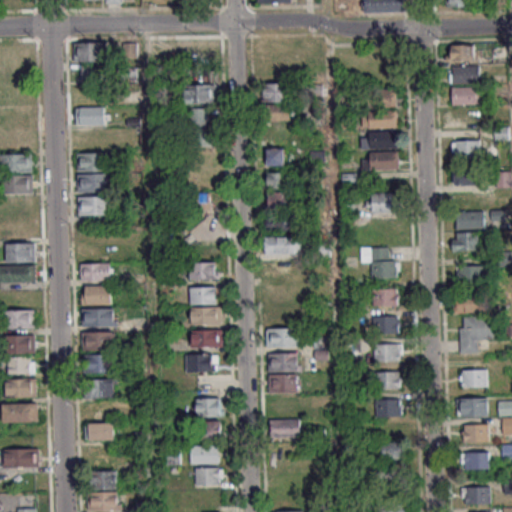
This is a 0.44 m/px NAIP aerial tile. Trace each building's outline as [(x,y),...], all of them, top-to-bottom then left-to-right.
[(362,0),(402,0),(403,12),(363,13),(362,0)] [(74,61),(106,61),(106,42),(74,42),(74,61)] [(451,60),(475,60),(475,44),(451,44),(451,60)] [(82,83),(111,83),(111,65),(82,65),(82,83)] [(451,67),(478,66),(479,84),(451,85),(451,67)] [(290,82),(263,82),(263,101),(290,101),(290,82)] [(216,83),(186,83),(186,102),(216,102),(216,83)] [(451,88),(479,87),(480,105),(452,106),(451,88)] [(368,90),(396,89),(396,107),(359,108),(359,96),(368,96),(368,90)] [(263,104),(263,120),(291,120),(291,104),(263,104)] [(76,124),(106,124),(106,106),(76,106),(76,124)] [(189,107),(189,146),(215,146),(215,128),(208,128),(208,107),(189,107)] [(480,107),(449,107),(449,125),(480,125),(480,107)] [(369,111),(396,110),(397,128),(360,129),(359,117),(369,117),(369,111)] [(369,132),(397,131),(397,149),(360,150),(360,138),(369,138),(369,132)] [(454,142),(479,141),(480,159),(455,159),(454,142)] [(285,148),(268,148),(268,165),(285,165),(285,148)] [(216,151),(190,151),(190,169),(216,169),(216,151)] [(77,152),(77,170),(109,170),(109,152),(77,152)] [(369,152),(397,152),(397,170),(362,170),(361,160),(370,160),(369,152)] [(5,153),(5,172),(32,172),(32,153),(5,153)] [(453,172),(478,171),(479,186),(453,187),(453,172)] [(268,172),(268,187),(288,187),(288,172),(268,172)] [(77,173),(77,192),(109,192),(109,173),(77,173)] [(33,190),(33,175),(3,175),(3,189),(33,190)] [(211,192),(189,192),(189,210),(211,210),(211,192)] [(269,192),(269,207),(295,207),(295,192),(269,192)] [(480,206),(480,192),(455,192),(455,206),(480,206)] [(371,193),(395,193),(396,212),(371,213),(371,193)] [(109,214),(109,196),(79,196),(79,214),(109,214)] [(339,198),(355,198),(355,213),(340,213),(339,198)] [(454,212),(483,212),(484,229),(455,230),(454,212)] [(219,215),(191,215),(191,233),(219,233),(219,215)] [(35,221),(7,221),(7,239),(35,239),(35,221)] [(455,234),(478,233),(478,251),(452,252),(451,240),(456,240),(455,234)] [(266,253),(296,253),(296,236),(266,236),(266,253)] [(35,243),(6,243),(6,261),(35,261),(35,243)] [(360,248),(388,247),(388,261),(396,261),(396,263),(399,263),(399,271),(396,271),(396,279),(371,279),(371,262),(360,262),(360,248)] [(218,261),(190,261),(190,279),(218,279),(218,261)] [(81,280),(112,280),(112,263),(81,263),(81,280)] [(0,281),(36,281),(36,265),(0,265),(0,281)] [(456,267),(489,266),(489,281),(482,281),(482,285),(456,286),(456,267)] [(82,303),(112,303),(112,285),(82,285),(82,303)] [(191,286),(191,303),(218,303),(218,286),(191,286)] [(372,289),(396,288),(396,306),(372,307),(372,289)] [(452,296),(481,296),(481,314),(453,314),(452,296)] [(271,306),(271,325),(298,325),(298,306),(271,306)] [(115,307),(82,307),(82,326),(115,326),(115,307)] [(191,308),(220,308),(220,326),(192,327),(191,308)] [(35,328),(35,309),(4,309),(4,328),(35,328)] [(373,317),(397,316),(397,334),(373,335),(373,317)] [(463,318),(498,317),(499,339),(477,340),(477,353),(459,354),(459,329),(463,329),(463,318)] [(222,346),(222,329),(192,329),(192,346),(222,346)] [(267,330),(296,329),(296,347),(268,348),(267,330)] [(115,331),(83,331),(83,349),(115,349),(115,331)] [(5,334),(5,353),(35,353),(35,334),(5,334)] [(329,338),(315,338),(315,359),(329,359),(329,338)] [(374,344),(398,344),(398,362),(374,362),(374,344)] [(116,372),(115,353),(86,354),(86,373),(116,372)] [(186,371),(216,371),(216,353),(186,353),(186,371)] [(268,354),(296,354),(297,372),(268,373),(268,354)] [(35,356),(8,356),(8,374),(35,374),(35,356)] [(461,371),(486,370),(487,388),(462,389),(461,371)] [(375,372),(399,372),(399,390),(375,390),(375,372)] [(268,375),(296,375),(297,393),(268,394),(268,375)] [(37,378),(7,378),(7,396),(37,396),(37,378)] [(117,397),(117,378),(85,378),(85,397),(117,397)] [(197,398),(197,416),(222,416),(222,398),(197,398)] [(375,400),(399,399),(400,417),(376,418),(375,400)] [(462,400),(487,399),(487,417),(462,418),(462,400)] [(511,399),(499,400),(499,413),(511,412),(511,399)] [(4,421),(38,421),(38,402),(4,402),(4,421)] [(511,433),(511,417),(503,417),(503,434),(511,433)] [(271,436),(301,436),(301,420),(271,420),(271,436)] [(222,421),(202,421),(202,439),(222,439),(222,421)] [(115,439),(115,422),(87,422),(87,439),(115,439)] [(463,426),(488,425),(489,443),(464,443),(463,426)] [(150,431),(136,431),(136,440),(150,440),(150,431)] [(383,458),(406,458),(406,442),(383,442),(383,458)] [(511,443),(502,444),(502,458),(511,458),(511,443)] [(219,445),(191,445),(191,463),(219,463),(219,445)] [(39,467),(39,448),(4,448),(4,467),(39,467)] [(164,464),(181,464),(181,449),(164,449),(164,464)] [(459,453),(488,453),(489,470),(460,471),(459,453)] [(375,465),(403,464),(403,482),(376,483),(375,465)] [(196,484),(223,484),(223,467),(196,467),(196,484)] [(90,470),(90,490),(120,490),(120,470),(90,470)] [(465,488),(489,487),(490,505),(466,506),(465,488)] [(88,491),(88,510),(121,510),(121,491),(88,491)]
